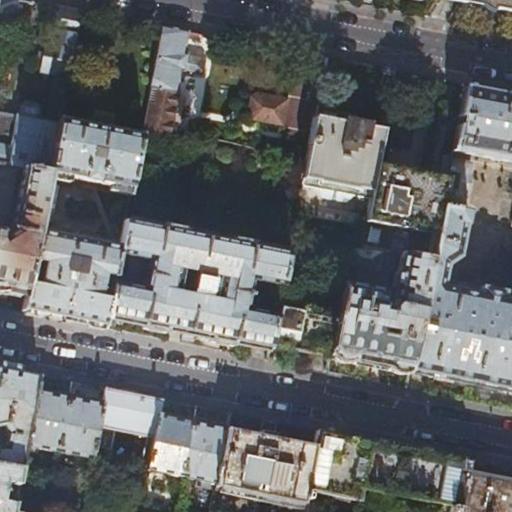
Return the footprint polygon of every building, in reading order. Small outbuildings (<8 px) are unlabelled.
[(0,0),(0,25),(12,28),(13,21),(18,22),(21,5),(17,4),(17,0),(0,0)] [(511,0),(443,0),(464,4),(466,0),(467,0),(478,7),(490,9),(511,12),(511,0)] [(81,11),(52,5),(45,41),(46,42),(41,71),(69,76),(74,47),(81,11)] [(177,29),(163,27),(143,134),(170,139),(179,94),(178,93),(183,71),(201,75),(205,73),(207,62),(204,58),(186,55),(190,32),(189,32),(177,29)] [(511,93),(466,84),(460,116),(468,118),(467,128),(458,126),(453,150),(511,161),(511,93)] [(285,126),(291,99),(275,96),(259,93),(254,97),(251,115),(254,120),(285,126)] [(0,162),(22,167),(50,172),(60,124),(40,121),(42,111),(37,102),(27,100),(20,107),(18,116),(0,113),(0,162)] [(416,118),(387,112),(384,131),(372,193),(361,246),(381,250),(386,226),(414,231),(412,242),(393,238),(390,251),(431,260),(442,207),(444,197),(448,177),(417,171),(384,164),(385,161),(386,161),(390,146),(410,150),(416,118)] [(316,117),(303,179),(318,182),(317,187),(357,195),(358,190),(372,193),(384,131),(370,128),(370,124),(360,122),(351,120),(351,121),(344,120),(344,123),(316,117)] [(61,118),(60,124),(50,172),(133,188),(143,134),(107,127),(61,118)] [(451,160),(448,177),(444,197),(463,201),(466,191),(468,191),(471,174),(469,173),(470,164),(451,160)] [(48,183),(50,172),(22,167),(13,212),(16,212),(14,223),(9,226),(10,228),(3,232),(1,231),(0,230),(0,291),(27,296),(40,229),(42,218),(48,183)] [(60,185),(48,183),(42,218),(53,221),(60,185)] [(511,219),(511,225),(511,224),(511,297),(503,296),(503,291),(479,287),(478,291),(443,284),(447,267),(459,257),(467,212),(442,207),(431,260),(409,372),(481,387),(511,392),(511,219)] [(271,340),(278,307),(288,258),(289,253),(127,221),(122,246),(116,277),(112,298),(108,318),(190,334),(269,350),(271,340)] [(116,277),(122,246),(40,229),(27,296),(24,312),(85,324),(106,328),(108,318),(112,298),(101,295),(104,275),(116,277)] [(409,372),(431,260),(390,251),(381,250),(361,246),(350,244),(345,269),(335,319),(329,351),(328,356),(375,365),(409,372)] [(101,295),(112,298),(116,277),(104,275),(101,295)] [(278,307),(271,340),(296,345),(329,351),(335,319),(278,307)] [(36,376),(0,368),(0,425),(1,426),(6,436),(4,449),(0,448),(0,465),(18,469),(23,446),(33,392),(36,376)] [(161,401),(106,390),(103,406),(95,448),(110,451),(115,431),(126,433),(154,439),(158,417),(160,408),(161,401)] [(52,396),(33,392),(23,446),(57,453),(68,399),(52,396)] [(88,403),(68,399),(57,453),(92,460),(95,448),(103,406),(88,403)] [(160,408),(158,417),(177,421),(178,412),(160,408)] [(158,417),(154,439),(147,471),(181,478),(192,424),(177,421),(158,417)] [(210,427),(192,424),(181,478),(217,484),(227,431),(210,427)] [(227,431),(217,484),(216,488),(303,505),(305,500),(310,501),(311,493),(358,502),(370,442),(316,431),(313,447),(274,438),(274,435),(267,434),(260,433),(259,436),(228,430),(227,431)] [(358,502),(355,511),(407,511),(411,498),(450,506),(448,511),(511,511),(511,481),(467,473),(469,462),(424,453),(370,442),(358,502)] [(0,511),(10,511),(18,469),(0,465),(0,511)]
